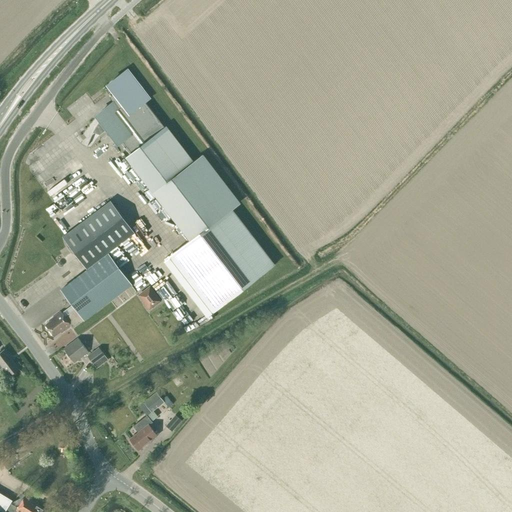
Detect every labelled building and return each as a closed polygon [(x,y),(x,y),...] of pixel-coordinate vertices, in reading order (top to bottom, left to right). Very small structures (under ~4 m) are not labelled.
[(128,157),(191,239),(170,255),(213,311),(275,263),(232,207),(238,202),(202,155),(192,162),(166,128),(165,128),(145,102),(148,99),(127,71),(109,85),(119,99),(115,102),(104,110),(106,114),(98,122),(92,132),(100,135),(107,129),(118,144),(121,141),(131,154),(128,157)] [(85,320),(131,285),(107,253),(134,233),(110,201),(62,237),(87,270),(61,289),(75,308),(64,317),(61,312),(51,319),(51,320),(45,325),(54,336),(61,331),(62,332),(70,326),(73,328),(84,320),(85,320)] [(149,309),(159,301),(149,287),(139,295),(145,304),(143,305),(147,310),(149,309)] [(74,363),(88,352),(78,338),(63,349),(74,363)] [(93,363),(104,355),(98,348),(87,356),(93,363)] [(19,368),(4,349),(0,352),(0,369),(2,367),(9,376),(19,368)] [(154,432),(149,425),(152,422),(151,421),(157,416),(153,411),(164,402),(156,391),(143,402),(151,412),(133,426),(138,432),(129,439),(138,450),(157,435),(159,434),(156,430),(154,432)] [(175,415),(166,425),(172,431),(181,420),(175,415)] [(64,454),(67,447),(59,444),(56,451),(64,454)] [(5,511),(6,511),(48,511),(49,511),(38,505),(35,503),(36,502),(25,495),(22,494),(19,499),(22,500),(18,507),(10,503),(5,511)]
